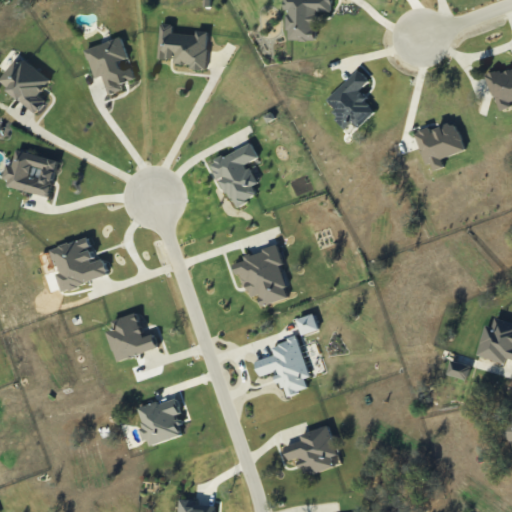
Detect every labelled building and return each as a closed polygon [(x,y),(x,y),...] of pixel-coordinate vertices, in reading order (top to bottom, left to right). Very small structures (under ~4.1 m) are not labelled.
[(331,0),(283,0),(284,9),(287,9),(287,40),(316,40),(316,11),(331,11),(331,0)] [(158,58),(175,59),(174,63),(191,64),(191,68),(206,69),(208,31),(196,30),(196,34),(173,33),(173,24),(160,23),(158,58)] [(128,59),(122,37),(86,48),(94,78),(103,76),(108,94),(123,90),(121,83),(135,79),(132,68),(122,70),(119,61),(128,59)] [(50,81),(19,56),(0,79),(0,82),(37,113),(46,101),(39,95),(50,81)] [(511,68),(501,72),(500,69),(486,73),(498,110),(511,106),(509,101),(511,100),(511,68)] [(324,102),(347,126),(353,121),(358,127),(376,110),(358,91),(369,81),(359,70),(324,102)] [(416,132),(430,172),(445,167),(441,158),(465,149),(455,121),(431,130),(430,127),(416,132)] [(259,157),(252,143),(212,161),(233,207),(258,196),(253,185),(257,183),(247,163),(259,157)] [(58,159),(16,150),(13,165),(8,164),(3,186),(50,196),(58,159)] [(61,290),(109,277),(104,258),(95,260),(89,237),(52,247),(58,273),(56,273),(61,290)] [(290,298),(280,265),(284,264),(278,245),(243,255),(245,260),(237,263),(247,298),(257,295),(261,306),(290,298)] [(158,348),(154,333),(144,336),(137,313),(112,320),(114,329),(108,331),(117,360),(158,348)] [(319,329),(313,313),(296,319),(302,335),(319,329)] [(477,355),(505,363),(506,358),(511,359),(511,322),(495,318),(493,327),(486,325),(477,355)] [(255,360),(259,376),(277,371),(284,395),(308,389),(305,378),(309,377),(298,337),(271,344),(274,355),(255,360)] [(466,380),(470,366),(451,360),(446,373),(466,380)] [(182,436),(178,424),(180,424),(178,414),(181,414),(176,397),(138,408),(143,427),(141,427),(146,446),(182,436)] [(511,418),(500,429),(511,441),(511,418)] [(300,434),(302,440),(284,446),(289,461),(299,458),(304,475),(341,464),(329,425),(300,434)] [(213,511),(214,505),(196,504),(196,500),(178,499),(177,511),(213,511)]
